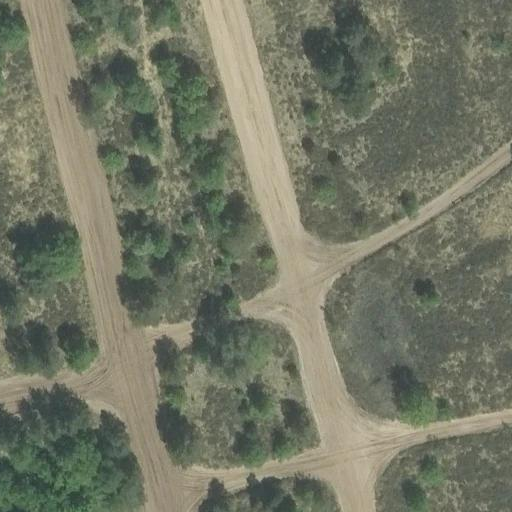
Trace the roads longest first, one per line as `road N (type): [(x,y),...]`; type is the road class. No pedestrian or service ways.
road 1 (track): [(230,0),(361,511)]
road 2 (track): [(162,511),(39,0)]
road 3 (track): [(0,405),(127,368)]
